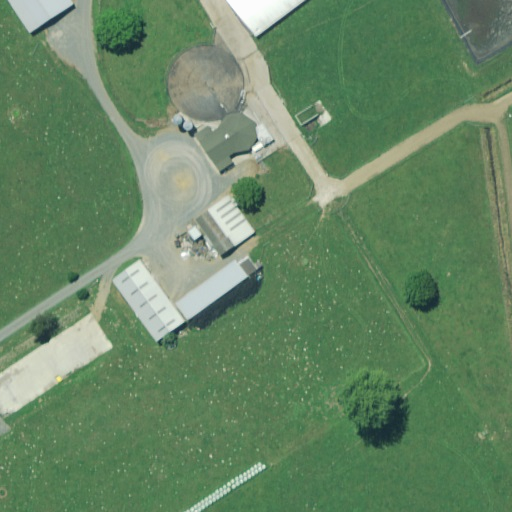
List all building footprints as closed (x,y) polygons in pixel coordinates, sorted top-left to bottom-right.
[(11,0),(34,33),(77,5),(74,0),(11,0)] [(239,153),(240,153),(244,153),(248,153),(251,152),(254,151),(257,149),(260,146),(262,143),(264,140),(265,136),(265,133),(265,129),(264,126),(262,122),(260,119),(258,117),(255,115),(252,113),(248,112),(244,112),(241,112),(237,113),(234,114),(231,117),(228,119),(226,122),(225,125),(224,129),(217,133),(214,127),(199,136),(222,174),(237,165),(232,157),(239,153)] [(259,232),(234,197),(199,222),(225,257),(259,232)] [(190,323),(263,270),(254,258),(242,266),(240,262),(178,306),(190,323)] [(189,323),(145,261),(117,281),(161,342),(189,323)]
